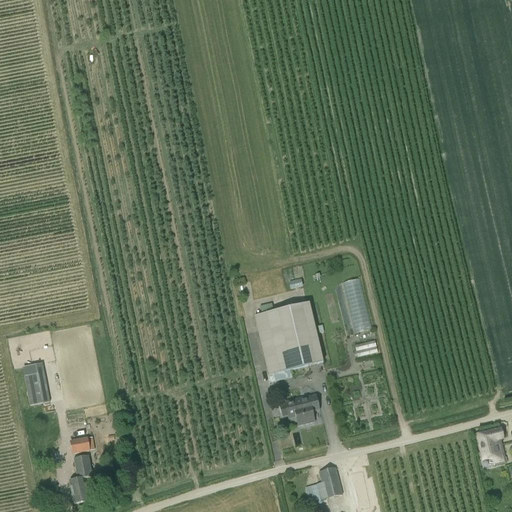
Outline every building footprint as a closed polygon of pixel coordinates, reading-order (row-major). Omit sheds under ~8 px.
[(373,330),(362,279),(344,282),(354,334),(373,330)] [(302,290),(300,281),(289,286),(290,293),(302,290)] [(268,377),(323,363),(309,304),(253,317),(267,377),(268,377)] [(358,358),(378,354),(375,342),(355,346),(358,358)] [(29,407),(49,403),(44,374),(24,377),(29,407)] [(320,411),(316,396),(309,398),(309,397),(284,403),(285,406),(280,407),(282,417),(287,416),(288,420),(295,418),(298,427),(315,423),(312,410),(318,409),(319,411),(320,411)] [(14,450),(32,446),(24,416),(7,421),(14,450)] [(505,464),(501,445),(497,447),(496,442),(503,440),(500,429),(485,434),(491,459),(492,459),(494,467),(505,464)] [(89,452),(87,439),(69,442),(71,456),(89,452)] [(78,480),(69,482),(74,505),(89,502),(84,480),(93,478),(88,457),(73,460),(78,480)] [(321,505),(321,502),(343,496),(335,469),(318,473),(321,484),(316,485),(316,486),(305,488),(310,508),(321,505)]
